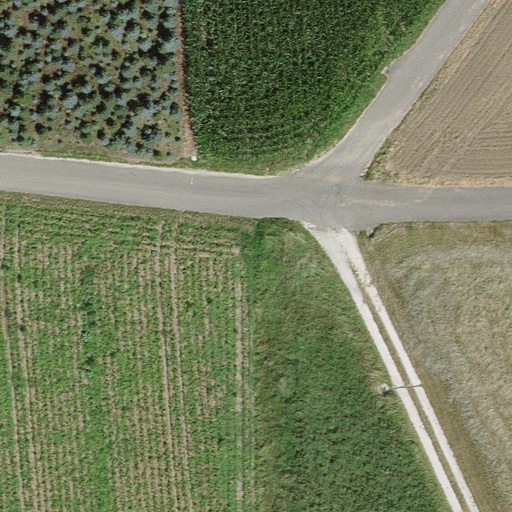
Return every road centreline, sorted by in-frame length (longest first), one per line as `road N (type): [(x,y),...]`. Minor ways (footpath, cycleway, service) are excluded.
road 1 (residential): [(0,167),(302,199),(511,198)]
road 2 (track): [(302,199),(461,0)]
